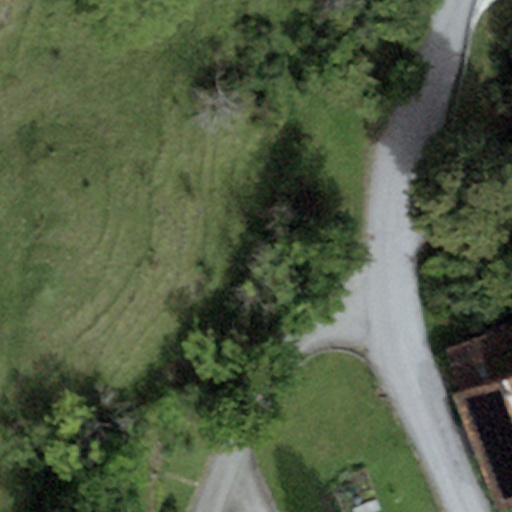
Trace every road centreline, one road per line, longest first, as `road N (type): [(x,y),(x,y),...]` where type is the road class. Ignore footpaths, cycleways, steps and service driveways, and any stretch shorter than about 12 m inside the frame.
road 1 (unclassified): [(447,0),(395,155),(387,299)]
road 2 (residential): [(252,511),(220,448),(273,359),(358,302),(387,299)]
road 3 (unclassified): [(387,299),(397,368),(460,511)]
